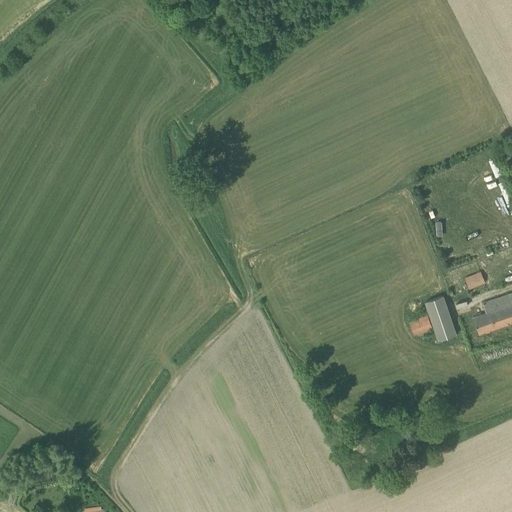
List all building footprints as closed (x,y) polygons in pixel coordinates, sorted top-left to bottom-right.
[(451,178),(458,174),(461,180),(475,173),(469,160),(447,170),(451,178)] [(487,266),(488,269),(484,271),(489,283),(503,277),(497,265),(493,267),(491,264),(487,266)] [(469,289),(485,283),(480,271),(464,278),(469,289)] [(511,292),(511,293),(483,303),(486,312),(473,317),(478,334),(511,322),(511,292)] [(443,294),(425,300),(439,339),(457,332),(443,294)] [(413,336),(432,329),(427,315),(408,322),(413,336)]
